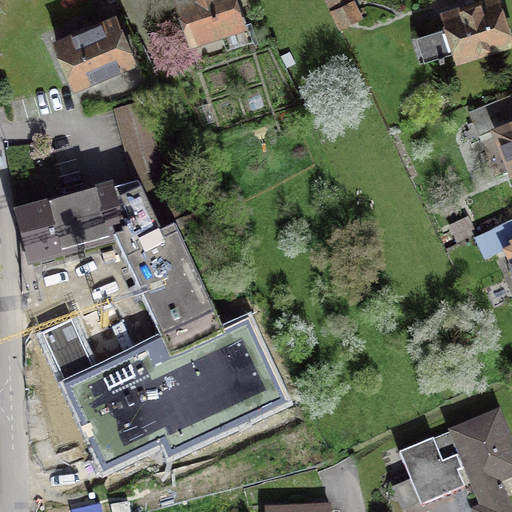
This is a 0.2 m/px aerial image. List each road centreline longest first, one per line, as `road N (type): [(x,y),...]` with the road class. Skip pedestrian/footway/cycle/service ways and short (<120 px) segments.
road 1 (residential): [(0,228),(14,392)]
road 2 (residential): [(14,392),(19,511)]
